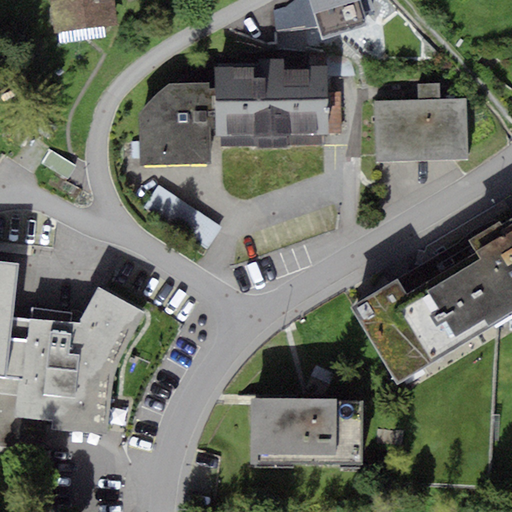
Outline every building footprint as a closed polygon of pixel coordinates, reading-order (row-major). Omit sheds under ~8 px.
[(115,0),(49,0),(54,32),(118,24),(115,0)] [(317,25),(308,0),(296,0),(285,8),(274,10),(277,31),(317,25)] [(322,40),(369,26),(365,15),(374,13),(369,0),(308,0),(317,25),(322,40)] [(325,58),(270,60),(270,65),(215,67),(217,137),(341,134),(340,94),(326,94),(325,58)] [(211,163),(208,84),(168,84),(140,114),(140,165),(211,163)] [(375,163),(468,160),(466,100),(441,101),(440,85),(417,86),(417,101),(373,103),(375,163)] [(178,229),(209,246),(220,225),(190,208),(178,229)] [(500,221),(468,240),(476,253),(444,273),(480,333),(511,314),(511,218),(502,224),(500,221)] [(18,267),(0,264),(0,443),(16,445),(18,417),(55,422),(53,430),(106,432),(117,361),(147,320),(98,289),(80,324),(12,316),(18,267)] [(480,333),(444,273),(406,295),(397,280),(350,308),(396,384),(480,333)] [(337,398),(251,398),(250,464),(363,465),(363,402),(337,402),(337,398)]
